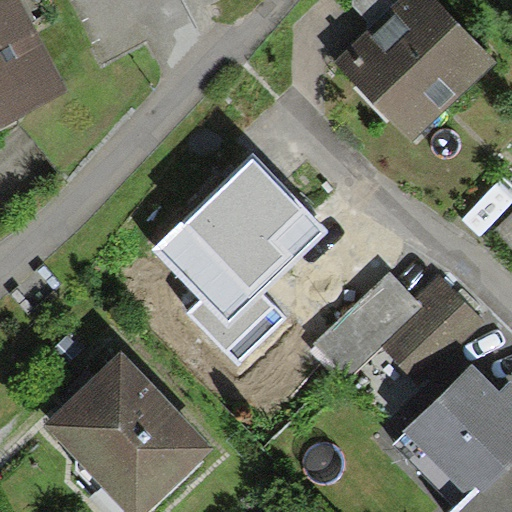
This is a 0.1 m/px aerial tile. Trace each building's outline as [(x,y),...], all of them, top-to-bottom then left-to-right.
[(41,0),(0,0),(0,120),(83,75),(41,0)] [(445,0),(400,0),(333,69),(404,139),(494,48),(445,0)] [(258,154),(158,253),(228,323),(328,224),(258,154)] [(416,263),(338,339),(387,389),(465,313),(416,263)] [(120,331),(41,406),(135,504),(214,429),(120,331)] [(511,398),(465,353),(401,419),(479,493),(511,458),(511,398)]
